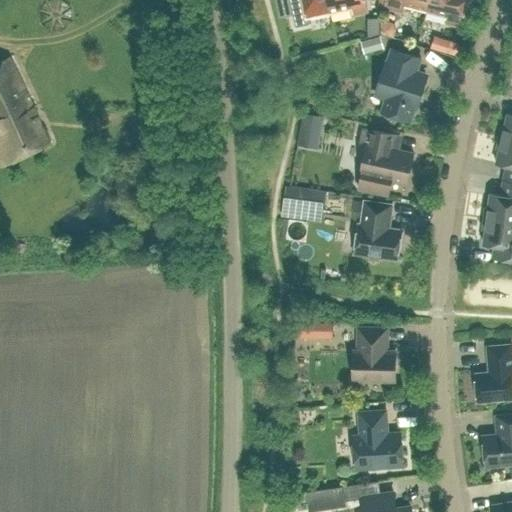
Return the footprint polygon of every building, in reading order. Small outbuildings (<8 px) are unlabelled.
[(330,11),(327,0),(289,0),(295,26),(309,23),(308,16),(330,11)] [(327,0),(330,11),(352,6),(353,13),(367,10),(365,0),(327,0)] [(385,0),(384,6),(385,7),(403,11),(405,4),(426,10),(428,0),(385,0)] [(428,0),(426,10),(448,15),(446,22),(461,26),(466,0),(428,0)] [(379,17),(367,17),(368,36),(379,33),(379,17)] [(450,40),(446,53),(455,56),(459,43),(450,40)] [(417,105),(427,76),(416,73),(421,57),(392,48),(387,63),(385,63),(375,92),(386,95),(381,111),(410,120),(415,105),(417,105)] [(0,163),(49,140),(9,54),(0,58),(0,163)] [(499,136),(511,139),(511,114),(507,113),(504,126),(501,126),(499,136)] [(305,114),(303,126),(322,130),(325,118),(305,114)] [(362,126),(358,142),(366,143),(360,173),(361,174),(358,187),(382,193),(388,194),(391,180),(407,184),(413,152),(391,148),(394,134),(362,126)] [(511,139),(499,136),(496,148),(499,148),(495,162),(505,164),(502,179),(511,180),(511,139)] [(511,180),(502,179),(500,194),(490,193),(488,207),(485,206),(484,218),(511,221),(511,180)] [(292,219),(314,218),(313,199),(290,200),(292,219)] [(397,259),(402,229),(389,227),(392,204),(364,200),(361,223),(358,223),(354,253),(369,255),(370,257),(378,259),(380,256),(397,259)] [(511,221),(484,218),(482,229),(485,229),(483,243),(494,245),(493,258),(511,260),(511,221)] [(311,319),(299,332),(311,344),(323,331),(311,319)] [(395,379),(396,351),(387,350),(387,327),(358,327),(358,350),(354,350),(353,379),(395,379)] [(477,401),(511,398),(511,345),(511,343),(487,345),(489,371),(475,372),(477,401)] [(356,467),(403,464),(401,432),(387,433),(386,409),(359,411),(360,434),(354,435),(356,467)] [(485,466),(511,463),(511,413),(495,415),(497,433),(482,434),(485,466)] [(411,511),(411,507),(396,509),(394,492),(362,497),(364,511),(411,511)] [(511,511),(511,500),(492,504),(493,511),(511,511)]
